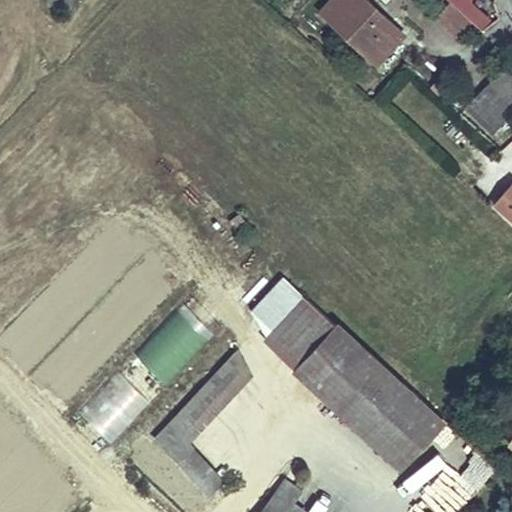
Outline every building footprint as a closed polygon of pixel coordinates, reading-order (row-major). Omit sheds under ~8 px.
[(329,0),(320,10),(376,62),(402,34),(366,0),(329,0)] [(448,0),(450,2),(472,22),(480,30),(491,18),(471,0),(448,0)] [(472,22),(450,2),(436,17),(457,37),(472,22)] [(511,75),(505,69),(466,108),(492,132),(511,111),(511,106),(511,105),(511,103),(511,75)] [(511,191),(501,204),(511,214),(511,191)] [(240,213),(231,221),(242,234),(245,231),(240,225),(245,220),(240,213)] [(276,328),(304,296),(285,278),(256,310),(276,328)] [(298,368),(336,326),(304,296),(276,328),(266,338),(298,368)] [(97,453),(215,335),(182,303),(64,420),(97,453)] [(319,387),(358,345),(336,326),(298,368),(319,387)] [(401,464),(441,422),(358,345),(319,387),(401,464)] [(189,441),(251,375),(238,351),(156,439),(209,496),(226,481),(189,441)] [(463,408),(450,423),(468,439),(481,424),(463,408)] [(300,511),(291,505),(301,491),(284,479),(265,506),(272,511),(300,511)]
